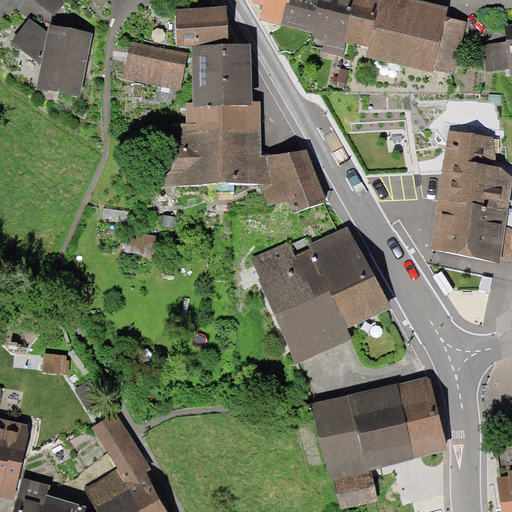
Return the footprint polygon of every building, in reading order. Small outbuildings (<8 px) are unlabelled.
[(64,2),(60,0),(33,0),(54,15),(64,2)] [(290,3),(290,0),(253,0),(253,2),(263,5),(260,19),(281,25),(286,2),(290,3)] [(344,41),(353,0),(290,0),(290,3),(286,2),(281,25),(313,33),(312,37),(325,39),(322,51),(343,56),(346,41),(344,41)] [(353,0),(344,41),(346,41),(369,47),(366,56),(432,72),(434,69),(446,16),(448,7),(422,0),(353,0)] [(227,6),(175,8),(177,46),(193,45),(229,44),(227,6)] [(467,22),(446,16),(434,69),(453,74),(467,22)] [(92,33),(49,24),(47,32),(30,18),(11,43),(41,64),(36,88),(80,96),(92,33)] [(188,53),(130,41),(122,78),(180,90),(188,53)] [(510,68),(507,42),(483,44),(486,71),(510,68)] [(251,44),(229,44),(193,45),(193,102),(193,106),(252,105),(252,101),(251,44)] [(260,101),(252,101),(252,105),(193,106),(193,102),(186,102),(187,124),(159,125),(160,187),(260,185),(267,185),(266,156),(261,156),(260,101)] [(449,130),(438,201),(508,212),(511,185),(511,175),(502,167),(496,166),(496,158),(494,137),(449,130)] [(307,149),(266,156),(267,185),(260,185),(268,206),(288,202),(294,212),(327,201),(307,149)] [(438,201),(431,249),(500,263),(501,260),(505,227),(508,212),(438,201)] [(129,212),(103,208),(102,218),(127,222),(129,212)] [(177,217),(164,215),(162,226),(175,228),(177,217)] [(289,241),(251,258),(260,280),(258,280),(296,364),(352,339),(348,328),(392,308),(347,226),(308,244),(310,248),(294,255),(289,241)] [(511,228),(505,227),(501,260),(511,260),(511,228)] [(156,236),(128,232),(125,252),(153,256),(156,236)] [(67,355),(44,353),(43,372),(69,374),(70,361),(67,361),(67,355)] [(430,376),(398,384),(416,458),(448,450),(430,376)] [(89,380),(75,389),(88,410),(102,401),(89,380)] [(397,382),(312,403),(330,479),(334,478),(372,469),(416,458),(398,384),(397,382)] [(116,413),(92,427),(118,469),(85,489),(97,511),(169,511),(147,471),(151,469),(116,413)] [(0,496),(14,500),(31,425),(0,418),(0,496)] [(372,469),(334,478),(341,508),(379,500),(372,469)] [(497,478),(501,511),(511,511),(511,469),(507,469),(508,477),(497,478)] [(22,478),(12,511),(41,511),(46,494),(48,495),(51,485),(22,478)] [(48,495),(46,494),(41,511),(85,511),(87,505),(48,495)]
